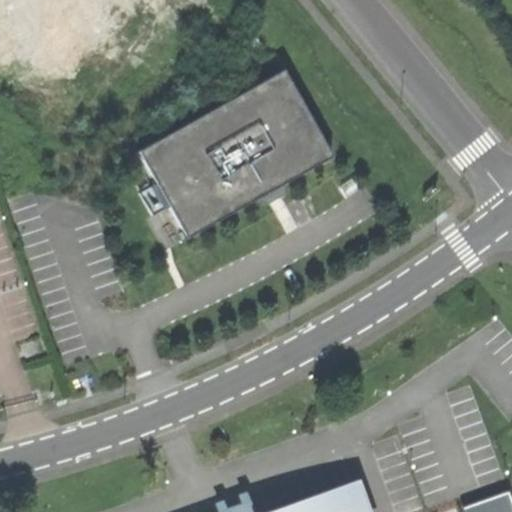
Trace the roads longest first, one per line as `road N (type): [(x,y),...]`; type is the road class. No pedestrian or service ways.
road 1 (unclassified): [(511,211),(393,295),(246,379),(84,442),(0,464)]
road 2 (unclassified): [(351,0),(511,199)]
